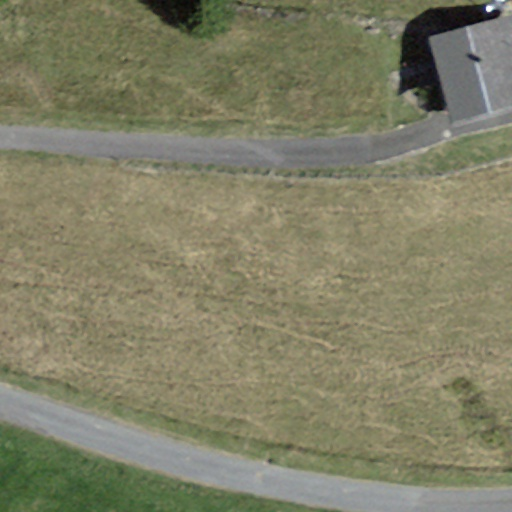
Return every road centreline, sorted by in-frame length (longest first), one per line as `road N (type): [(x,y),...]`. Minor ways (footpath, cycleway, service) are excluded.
road 1 (unclassified): [(0,398),(281,483),(396,499),(511,501)]
road 2 (track): [(0,136),(327,156),(375,150),(442,126)]
